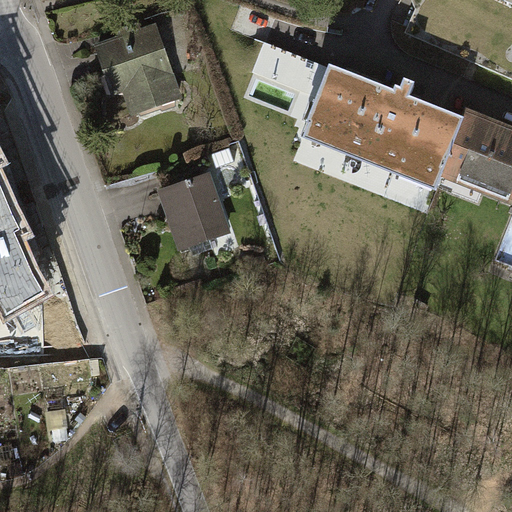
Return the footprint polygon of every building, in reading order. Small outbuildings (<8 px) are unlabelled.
[(134,119),(182,102),(156,28),(99,47),(116,97),(125,94),(134,119)] [(443,184),(468,124),(336,70),(309,138),(440,191),(443,184)] [(511,212),(511,134),(470,117),(468,124),(443,184),(511,212)] [(162,197),(184,258),(232,241),(210,180),(162,197)] [(0,220),(13,216),(0,185),(0,220)] [(21,231),(13,216),(0,220),(0,302),(7,317),(43,293),(33,275),(15,234),(21,231)]
